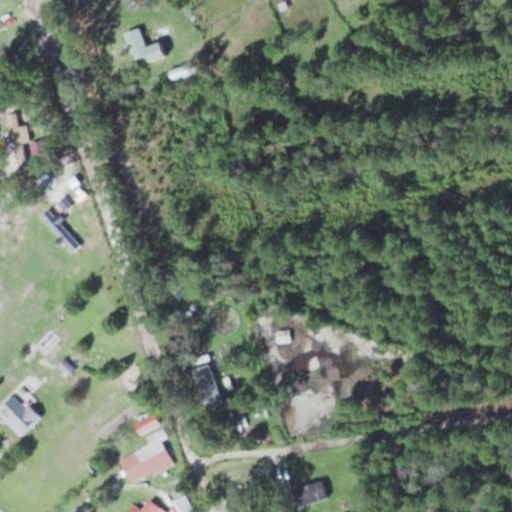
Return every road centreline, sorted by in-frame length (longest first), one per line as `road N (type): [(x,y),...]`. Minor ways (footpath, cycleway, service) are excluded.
road 1 (residential): [(207,511),(34,0)]
road 2 (residential): [(511,413),(192,463)]
